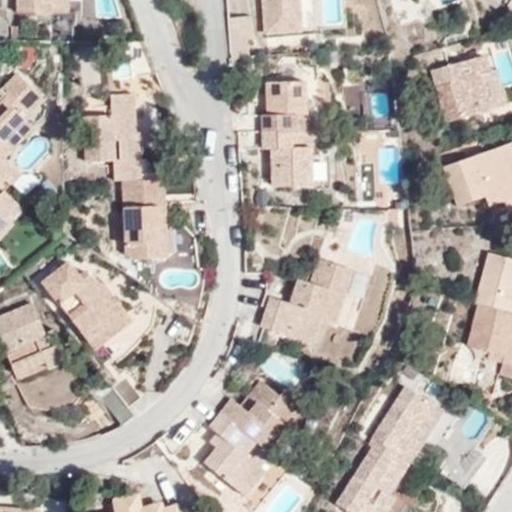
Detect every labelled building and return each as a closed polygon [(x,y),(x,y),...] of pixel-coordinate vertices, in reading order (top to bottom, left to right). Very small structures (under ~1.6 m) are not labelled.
[(16,0),(16,16),(50,16),(50,6),(67,6),(67,0),(16,0)] [(262,0),(265,38),(312,34),(309,0),(262,0)] [(67,17),(67,6),(50,6),(50,16),(67,17)] [(144,43),(114,44),(114,80),(152,78),(147,51),(144,43)] [(147,51),(152,78),(158,78),(147,51)] [(485,57),(450,68),(456,84),(440,89),(451,124),(493,112),(482,78),(491,74),(485,57)] [(0,102),(0,152),(4,156),(32,126),(24,118),(43,98),(16,73),(1,89),(7,95),(0,102)] [(266,121),(266,137),(298,137),(298,121),(309,121),(308,86),(270,87),(271,112),(271,120),(266,121)] [(388,92),(370,92),(370,110),(388,110),(388,92)] [(235,97),(237,121),(250,121),(253,121),(252,112),(252,97),(235,97)] [(44,101),(43,98),(24,118),(32,126),(35,129),(45,118),(43,115),(44,111),(45,108),(45,105),(44,101)] [(127,184),(146,183),(144,169),(150,147),(139,135),(138,98),(117,99),(117,119),(92,120),(92,165),(118,165),(118,184),(127,184)] [(253,121),(250,121),(250,137),(266,137),(266,121),(253,121)] [(298,121),(298,137),(314,136),(314,122),(309,121),(298,121)] [(298,137),(266,137),(265,156),(274,156),(274,192),(302,191),(301,163),(315,162),(314,136),(298,137)] [(511,179),(501,149),(446,169),(461,209),(511,188),(511,179)] [(301,163),(302,191),(315,191),(315,162),(301,163)] [(0,219),(4,215),(16,202),(3,190),(10,182),(0,172),(0,219)] [(170,232),(169,201),(168,183),(146,183),(127,184),(130,258),(136,263),(157,262),(156,233),(170,232)] [(169,201),(206,200),(204,190),(201,183),(168,183),(169,201)] [(0,234),(12,222),(4,215),(0,219),(0,234)] [(172,262),(170,232),(156,233),(157,262),(172,262)] [(479,301),(485,303),(476,343),(511,353),(509,362),(511,362),(511,256),(491,251),(479,301)] [(335,282),(339,267),(320,261),(313,283),(301,280),(295,296),(304,299),(301,310),(273,301),(264,328),(311,345),(321,319),(336,323),(349,286),(335,282)] [(104,334),(130,317),(113,293),(90,273),(83,278),(74,266),(45,284),(84,335),(93,328),(104,334)] [(354,270),(339,267),(335,282),(349,286),(354,270)] [(35,304),(0,317),(0,331),(15,372),(50,360),(47,350),(64,344),(59,328),(45,333),(35,304)] [(137,327),(130,317),(104,334),(93,328),(84,335),(99,354),(137,327)] [(130,379),(116,388),(132,411),(145,402),(130,379)] [(247,414),(238,407),(231,400),(209,425),(217,432),(225,439),(217,448),(204,464),(244,498),(265,470),(259,465),(290,426),(286,423),(298,407),(278,390),(274,395),(258,381),(247,395),(256,403),(247,414)] [(99,398),(120,427),(123,426),(137,417),(132,411),(116,388),(99,398)] [(443,412),(406,388),(375,437),(389,446),(383,455),(373,448),(338,504),(350,511),(388,511),(397,497),(392,494),(443,412)] [(247,395),(238,407),(247,414),(256,403),(247,395)] [(225,439),(217,432),(209,441),(217,448),(225,439)] [(113,497),(116,511),(121,511),(124,511),(149,511),(162,509),(160,499),(138,505),(135,492),(113,497)] [(397,497),(388,511),(398,511),(405,502),(397,497)]
